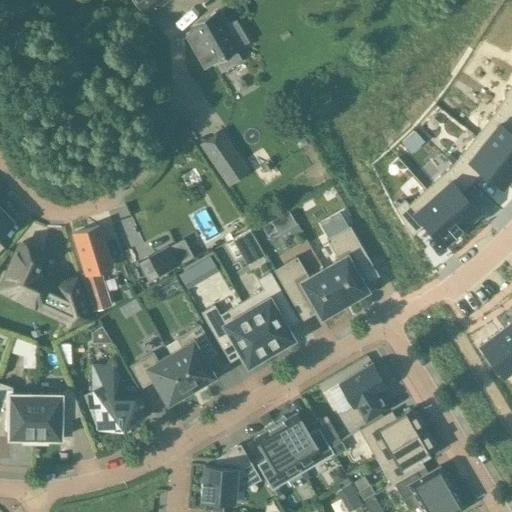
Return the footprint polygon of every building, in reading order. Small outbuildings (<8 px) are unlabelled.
[(133,0),(146,16),(167,0),(133,0)] [(237,19),(224,27),(215,12),(192,25),(194,29),(185,34),(204,65),(212,60),(219,73),(243,59),(236,48),(249,40),(237,19)] [(474,51),(469,59),(480,65),(485,57),(474,51)] [(511,80),(498,105),(511,114),(511,80)] [(511,114),(498,105),(476,134),(511,163),(511,131),(511,129),(511,114)] [(221,130),(200,145),(228,185),(249,170),(221,130)] [(511,163),(476,134),(453,163),(472,181),(481,169),(502,186),(511,173),(511,163)] [(302,135),(295,139),(299,147),(307,142),(302,135)] [(453,163),(425,187),(461,227),(479,211),(461,191),(472,181),(453,163)] [(318,212),(342,199),(335,185),(310,198),(318,212)] [(404,198),(394,207),(411,235),(425,223),(442,243),(461,227),(425,187),(409,202),(404,198)] [(0,232),(12,221),(0,207),(0,250),(4,247),(0,242),(0,232)] [(287,211),(281,215),(289,228),(295,224),(287,211)] [(112,265),(99,225),(73,233),(85,273),(82,274),(93,310),(111,305),(100,269),(112,265)] [(324,267),(345,303),(369,289),(357,269),(372,260),(351,225),(328,239),(339,258),(324,267)] [(250,230),(239,236),(253,261),(264,255),(250,230)] [(22,242),(0,288),(68,321),(69,324),(89,318),(76,277),(56,284),(57,286),(50,282),(50,281),(40,277),(37,267),(37,266),(38,267),(39,263),(44,252),(22,242)] [(178,265),(168,246),(137,262),(148,282),(178,265)] [(209,256),(178,274),(185,286),(216,268),(209,256)] [(298,256),(275,270),(296,305),(310,296),(322,317),(345,303),(324,267),(310,276),(298,256)] [(264,288),(242,301),(274,354),(286,346),(284,341),(293,336),(278,310),(290,303),(271,271),(258,279),(264,288)] [(274,354),(242,301),(221,314),(215,304),(202,312),(221,344),(233,337),(248,362),(258,357),(261,361),(274,354)] [(511,321),(511,319),(497,330),(511,348),(511,321)] [(183,346),(171,353),(193,391),(206,383),(205,380),(215,375),(201,351),(213,345),(201,324),(178,337),(183,346)] [(91,331),(92,342),(112,342),(102,325),(91,331)] [(511,348),(497,330),(480,343),(503,374),(511,366),(511,348)] [(10,351),(23,355),(28,342),(15,338),(10,351)] [(180,399),(193,391),(171,353),(159,360),(154,351),(131,364),(143,385),(155,378),(168,402),(178,396),(180,399)] [(85,397),(85,399),(91,415),(96,427),(112,426),(123,427),(145,415),(145,396),(133,396),(114,396),(115,379),(121,375),(113,362),(92,362),(92,397),(85,397)] [(387,386),(384,381),(387,379),(380,367),(378,369),(374,363),(340,383),(353,405),(346,409),(355,425),(366,419),(367,420),(387,407),(378,392),(387,386)] [(35,439),(35,393),(11,393),(11,387),(0,383),(0,432),(9,433),(9,437),(24,437),(24,439),(35,439)] [(35,393),(35,439),(46,439),(46,437),(60,437),(61,434),(71,434),(71,417),(81,413),(72,389),(61,393),(35,393)] [(360,428),(376,456),(422,430),(419,424),(422,422),(416,412),(413,414),(410,409),(387,421),(383,415),(360,428)] [(274,421),(304,471),(335,453),(331,446),(320,427),(309,433),(297,412),(287,418),(285,415),(274,421)] [(304,471),(274,421),(264,427),(266,430),(256,436),(268,457),(257,463),(272,489),(277,486),(304,471)] [(331,446),(341,440),(330,421),(320,427),(331,446)] [(422,430),(376,456),(392,483),(394,482),(415,470),(411,463),(434,450),(431,445),(434,443),(428,432),(425,434),(422,430)] [(341,440),(331,446),(335,453),(335,454),(346,448),(341,440)] [(205,464),(203,481),(202,481),(201,495),(202,496),(202,499),(212,499),(223,500),(234,501),(235,489),(241,490),(261,478),(241,443),(222,454),(221,466),(205,464)] [(414,492),(422,504),(452,487),(450,483),(453,481),(448,472),(444,474),(439,465),(419,477),(415,470),(394,482),(403,498),(414,492)] [(358,490),(363,498),(374,492),(369,483),(358,490)] [(284,498),(277,486),(272,489),(279,500),(284,498)] [(452,487),(422,504),(426,511),(454,511),(463,507),(458,498),(462,496),(456,487),(453,489),(452,487)] [(212,499),(211,511),(222,511),(223,500),(212,499)]
